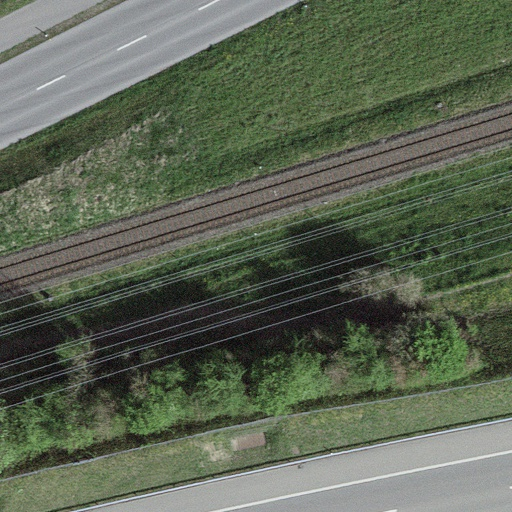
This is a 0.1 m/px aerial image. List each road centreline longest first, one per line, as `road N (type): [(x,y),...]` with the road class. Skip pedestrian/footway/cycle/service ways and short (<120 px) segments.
road 1 (primary): [(0,104),(213,0)]
road 2 (motorway): [(511,486),(370,511)]
